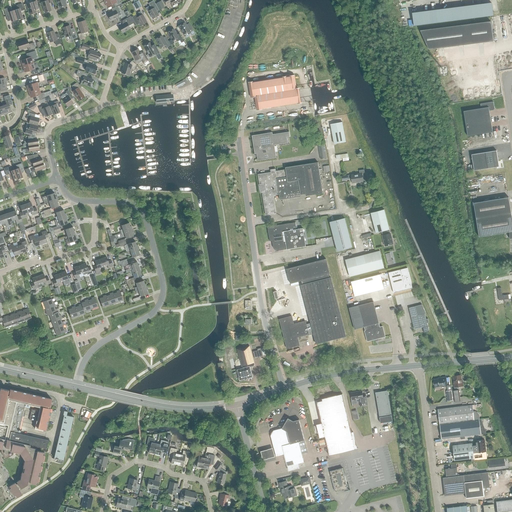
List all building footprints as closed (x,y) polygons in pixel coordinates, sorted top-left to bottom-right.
[(31,0),(32,2),(26,4),(30,14),(36,12),(35,10),(38,9),(35,0),(31,0)] [(52,2),(51,0),(47,0),(41,2),(44,13),(51,10),(49,3),(52,2)] [(153,19),(158,15),(154,9),(157,7),(158,10),(159,10),(153,0),(148,3),(150,6),(146,8),(147,11),(148,11),(153,19)] [(511,0),(491,0),(492,3),(493,16),(511,13),(511,0)] [(164,7),(160,1),(155,3),(159,10),(164,7)] [(17,9),(14,10),(17,20),(22,18),(20,11),(24,10),(22,3),(16,5),(17,9)] [(462,7),(452,8),(453,21),(463,19),(473,18),(483,17),(493,15),(492,3),(482,5),(472,6),(462,7)] [(113,12),(107,14),(110,20),(118,16),(121,15),(120,12),(117,6),(111,9),(113,12)] [(17,20),(14,10),(10,11),(9,7),(3,9),(6,16),(9,15),(11,21),(17,20)] [(452,8),(412,13),(414,25),(453,21),(452,8)] [(139,23),(141,25),(146,22),(140,11),(138,13),(138,14),(132,17),(136,24),(139,23)] [(129,28),(128,25),(132,22),(134,25),(135,25),(134,21),(131,16),(122,21),(124,24),(118,27),(122,33),(129,28)] [(81,33),(78,34),(79,40),(84,38),(83,35),(88,34),(87,31),(88,31),(85,20),(78,23),(81,33)] [(420,30),(429,49),(493,41),(491,21),(420,30)] [(187,32),(189,36),(194,33),(191,27),(188,29),(184,22),(179,26),(183,34),(187,32)] [(69,25),(62,28),(65,37),(69,36),(70,40),(77,38),(74,28),(70,29),(69,25)] [(173,29),(167,32),(172,41),(176,39),(178,41),(179,40),(181,43),(179,44),(180,45),(184,46),(185,45),(183,42),(184,41),(179,33),(177,35),(176,34),(173,29)] [(47,33),(50,42),(54,41),(55,45),(61,43),(58,33),(55,34),(53,30),(47,33)] [(167,40),(165,42),(161,35),(155,39),(160,47),(164,45),(166,48),(170,45),(169,43),(168,41),(167,40)] [(17,43),(19,50),(27,47),(28,50),(35,48),(33,43),(28,44),(27,39),(17,43)] [(149,42),(143,46),(148,54),(147,55),(149,58),(150,57),(155,54),(158,59),(162,57),(156,47),(154,44),(151,46),(149,42)] [(90,49),(87,57),(96,60),(96,59),(99,60),(101,54),(94,52),(94,51),(90,49)] [(138,49),(131,52),(136,60),(135,60),(137,63),(138,63),(142,62),(143,63),(145,62),(148,60),(145,55),(145,54),(142,51),(139,52),(138,49)] [(27,58),(21,60),(23,66),(33,63),(32,59),(37,57),(35,51),(26,54),(28,58),(27,58)] [(95,74),(97,67),(91,65),(91,64),(88,63),(88,61),(84,59),(84,60),(83,62),(84,63),(83,67),(85,68),(85,70),(88,71),(88,72),(95,74)] [(130,63),(129,64),(124,63),(121,73),(128,75),(130,68),(134,69),(136,65),(131,61),(130,63)] [(33,63),(23,66),(24,72),(30,70),(32,70),(32,72),(31,72),(32,75),(40,72),(39,69),(35,71),(35,69),(33,63)] [(90,86),(93,80),(86,77),(88,74),(78,70),(77,73),(80,74),(78,77),(83,78),(81,82),(90,86)] [(37,76),(39,82),(46,80),(45,77),(49,76),(48,73),(37,76)] [(262,109),(262,108),(297,103),(297,104),(300,103),(298,88),(296,88),(294,75),(289,76),(289,77),(287,77),(287,76),(282,77),(282,78),(254,82),(254,81),(248,82),(251,98),(257,97),(258,104),(256,105),(257,110),(262,109)] [(26,86),(28,92),(39,88),(37,82),(26,86)] [(74,90),(72,91),(78,100),(84,96),(78,88),(81,86),(77,82),(71,86),(74,90)] [(39,88),(28,92),(30,97),(37,95),(38,100),(51,94),(50,91),(43,93),(40,94),(39,88)] [(66,93),(60,97),(67,107),(73,103),(71,99),(68,95),(67,95),(66,93)] [(6,104),(3,106),(5,114),(11,112),(9,105),(12,104),(9,95),(3,97),(6,104)] [(54,105),(48,107),(50,111),(51,110),(53,114),(59,112),(57,108),(60,106),(58,101),(53,103),(54,105)] [(494,108),(493,102),(480,104),(481,108),(464,111),(468,136),(493,132),(492,127),(491,122),(490,117),(489,111),(492,110),(494,108)] [(50,111),(48,107),(48,106),(44,108),(43,106),(38,108),(41,114),(44,112),(45,117),(53,114),(51,110),(50,111)] [(29,123),(30,123),(33,124),(33,125),(37,126),(39,119),(34,117),(35,114),(29,113),(27,118),(30,119),(29,123)] [(331,124),(334,144),(345,142),(342,122),(331,124)] [(33,124),(30,123),(28,128),(26,128),(25,133),(31,135),(32,132),(36,133),(38,126),(37,126),(33,125),(33,124)] [(290,136),(289,132),(273,134),(272,132),(252,135),(254,148),(255,154),(257,153),(258,160),(272,158),(276,158),(274,145),(288,143),(287,137),(290,136)] [(3,144),(4,148),(12,146),(8,135),(2,137),(4,144),(3,144)] [(325,145),(318,146),(320,159),(326,159),(325,145)] [(471,154),(474,170),(499,166),(498,160),(496,150),(471,154)] [(33,164),(34,166),(43,163),(41,158),(34,160),(33,155),(26,157),(29,165),(33,164)] [(262,193),(266,215),(276,213),(273,195),(279,194),(280,200),(301,197),(301,195),(305,194),(306,196),(323,193),(318,162),(313,163),(311,163),(303,165),(285,167),(286,170),(276,171),(275,169),(273,169),(270,170),(271,172),(258,174),(259,184),(260,193),(262,193)] [(21,174),(20,171),(24,170),(22,163),(15,165),(17,169),(14,170),(17,179),(23,177),(21,174)] [(43,163),(34,166),(34,169),(31,170),(32,172),(35,171),(45,168),(43,163)] [(17,179),(14,170),(11,171),(10,167),(8,168),(8,167),(4,168),(6,175),(10,174),(12,181),(17,179)] [(359,174),(351,175),(352,183),(363,182),(362,180),(365,179),(365,180),(371,179),(370,171),(364,172),(364,170),(359,171),(359,174)] [(49,202),(56,200),(54,193),(47,196),(48,199),(43,201),(44,204),(46,203),(49,202)] [(479,237),(509,232),(509,238),(511,238),(511,219),(508,197),(473,203),(478,235),(479,237)] [(56,200),(49,202),(46,203),(47,206),(50,205),(51,209),(59,206),(56,200)] [(27,202),(25,203),(28,212),(31,211),(32,215),(38,213),(36,208),(33,209),(31,202),(27,203),(27,202)] [(19,213),(20,216),(21,219),(27,217),(25,213),(28,212),(25,203),(23,203),(23,205),(20,206),(22,212),(19,213)] [(11,210),(9,211),(13,221),(15,220),(17,224),(18,223),(21,231),(25,229),(21,219),(20,216),(17,217),(15,211),(12,212),(11,210)] [(56,212),(58,219),(66,216),(63,210),(56,212)] [(384,210),(371,213),(376,233),(381,232),(382,233),(382,235),(385,246),(393,244),(390,233),(390,231),(389,230),(384,210)] [(1,214),(0,214),(0,217),(2,224),(5,223),(6,227),(8,227),(9,227),(5,214),(2,215),(1,214)] [(66,216),(58,219),(58,220),(55,221),(57,227),(59,226),(60,226),(68,223),(66,216)] [(336,251),(352,247),(344,218),(330,223),(333,234),(334,242),(336,251)] [(273,243),(273,246),(274,248),(275,249),(277,250),(279,250),(284,249),(284,248),(286,248),(286,250),(306,247),(303,228),(296,229),(295,222),(294,223),(268,227),(267,227),(270,241),(273,241),(274,243),(273,243)] [(120,230),(121,233),(131,229),(129,223),(121,225),(122,229),(120,230)] [(75,233),(73,227),(65,229),(67,236),(75,233)] [(54,234),(61,231),(60,229),(53,231),(51,232),(53,238),(52,239),(53,241),(58,240),(57,237),(56,237),(54,234)] [(131,229),(121,233),(122,236),(124,235),(126,238),(133,236),(131,229)] [(42,235),(39,236),(41,244),(47,242),(46,238),(48,237),(46,230),(41,232),(42,235)] [(70,243),(69,243),(77,240),(75,233),(67,236),(68,239),(65,240),(67,244),(70,243)] [(315,237),(316,245),(334,242),(333,234),(315,237)] [(41,244),(39,236),(35,238),(34,235),(29,237),(31,243),(34,242),(35,246),(41,244)] [(53,241),(55,248),(61,246),(59,239),(58,240),(53,241)] [(21,245),(18,246),(21,254),(26,252),(25,247),(28,246),(25,240),(20,242),(21,245)] [(135,241),(127,244),(126,242),(119,244),(120,247),(124,245),(127,252),(127,251),(138,248),(135,241)] [(21,254),(18,246),(14,247),(13,244),(8,246),(10,253),(13,252),(15,256),(21,254)] [(138,248),(127,251),(128,254),(131,253),(132,257),(140,254),(138,248)] [(350,276),(384,268),(380,251),(345,260),(345,259),(338,261),(342,279),(350,277),(350,276)] [(106,256),(100,259),(103,266),(107,265),(108,268),(113,266),(111,260),(108,261),(106,256)] [(99,268),(103,266),(100,259),(95,261),(96,265),(93,266),(97,275),(101,274),(100,271),(99,268)] [(313,331),(316,344),(346,336),(331,280),(331,277),(329,278),(328,274),(329,274),(326,259),(290,268),(286,269),(289,280),(290,284),(301,281),(302,285),(301,285),(308,312),(311,323),(306,324),(305,321),(294,324),(291,316),(279,319),(287,349),(299,345),(297,337),(309,334),(308,332),(310,332),(313,331)] [(129,264),(131,271),(139,268),(137,262),(129,264)] [(80,265),(83,273),(84,276),(92,272),(90,266),(87,267),(86,263),(80,265)] [(83,273),(80,265),(74,267),(75,271),(73,272),(75,279),(80,277),(79,274),(83,273)] [(139,268),(131,271),(129,272),(130,274),(132,274),(134,277),(141,275),(139,268)] [(394,293),(412,288),(407,268),(388,273),(389,274),(394,291),(393,291),(394,293)] [(66,271),(60,273),(63,281),(66,280),(67,282),(72,281),(70,274),(67,275),(66,271)] [(63,281),(60,273),(54,275),(55,279),(53,280),(55,287),(60,285),(59,282),(63,281)] [(44,274),(38,276),(41,283),(44,282),(45,285),(50,283),(48,277),(45,278),(44,274)] [(351,282),(352,288),(382,280),(380,274),(357,280),(351,282)] [(41,283),(38,276),(32,278),(33,282),(31,283),(33,289),(42,286),(41,283)] [(382,280),(352,288),(355,298),(384,290),(382,280)] [(134,288),(135,291),(146,287),(143,281),(136,283),(137,287),(134,288)] [(146,287),(135,291),(136,293),(139,292),(140,296),(148,293),(146,287)] [(504,300),(504,302),(511,301),(511,299),(509,299),(508,295),(502,296),(501,288),(497,288),(499,300),(504,300)] [(116,302),(123,300),(121,296),(121,293),(119,290),(116,291),(117,292),(113,294),(116,302)] [(113,294),(113,292),(109,294),(110,295),(106,296),(109,305),(116,302),(113,294)] [(106,295),(103,296),(103,297),(99,299),(102,307),(109,305),(106,296),(106,295)] [(91,310),(98,307),(95,297),(94,297),(91,298),(91,299),(88,300),(91,310)] [(53,302),(51,299),(42,302),(45,309),(54,305),(54,306),(55,305),(54,302),(53,302)] [(85,302),(81,303),(81,304),(84,312),(91,310),(88,300),(88,299),(84,300),(85,302)] [(380,327),(379,323),(373,302),(358,306),(349,308),(354,329),(364,327),(365,331),(364,331),(367,342),(385,337),(382,326),(380,327)] [(81,304),(78,305),(79,306),(75,307),(78,316),(85,314),(84,312),(81,304)] [(56,309),(55,309),(54,306),(54,305),(45,309),(47,315),(49,315),(57,312),(56,309)] [(425,314),(421,305),(415,306),(409,308),(413,323),(415,328),(419,327),(421,327),(422,327),(424,333),(429,332),(428,326),(425,314)] [(75,306),(71,307),(72,308),(68,310),(71,318),(78,316),(75,307),(75,306)] [(25,320),(31,318),(28,308),(21,311),(25,320)] [(21,311),(15,313),(18,323),(25,320),(21,311)] [(60,318),(62,318),(60,315),(59,315),(58,311),(57,312),(49,315),(52,321),(60,318)] [(18,323),(15,313),(8,316),(11,325),(18,323)] [(3,322),(5,327),(11,325),(8,316),(2,318),(1,318),(3,322)] [(52,321),(54,328),(63,325),(64,325),(63,322),(62,322),(60,318),(52,321)] [(66,332),(65,328),(64,329),(63,325),(54,328),(56,335),(66,332)] [(237,370),(240,380),(252,377),(250,367),(254,366),(249,346),(237,350),(240,361),(240,360),(243,369),(237,370)] [(257,351),(253,352),(255,359),(258,359),(258,357),(263,356),(261,349),(257,350),(257,351)] [(453,390),(454,401),(460,400),(458,387),(463,386),(462,381),(461,382),(460,375),(453,376),(455,390),(453,390)] [(441,379),(434,380),(435,387),(443,386),(443,387),(447,386),(446,377),(441,378),(441,379)] [(0,448),(2,449),(4,449),(4,452),(5,455),(7,453),(8,450),(11,451),(18,453),(20,453),(25,461),(20,479),(10,486),(11,488),(10,489),(14,496),(16,496),(17,498),(21,495),(26,492),(30,490),(30,487),(29,487),(30,483),(31,483),(36,484),(36,482),(38,482),(39,476),(40,472),(42,466),(42,462),(43,457),(44,455),(42,455),(43,452),(37,451),(37,452),(35,452),(35,449),(30,448),(30,444),(46,448),(48,440),(19,434),(19,431),(21,432),(21,430),(19,430),(25,404),(40,407),(37,420),(36,420),(34,429),(43,431),(43,429),(45,430),(47,424),(50,409),(47,408),(48,406),(50,407),(51,399),(10,389),(9,392),(8,392),(8,390),(0,388),(0,390),(0,448)] [(357,403),(356,399),(360,399),(361,402),(360,402),(361,407),(367,406),(366,401),(365,396),(363,396),(362,391),(351,393),(352,397),(351,397),(352,404),(357,403)] [(392,421),(387,391),(375,393),(380,423),(392,421)] [(322,401),(317,402),(322,423),(323,427),(318,428),(317,425),(316,425),(320,439),(325,438),(329,455),(330,457),(339,454),(357,450),(354,433),(351,434),(351,433),(346,410),(342,395),(336,396),(336,395),(328,397),(328,398),(322,399),(322,401)] [(438,409),(439,424),(479,419),(478,415),(478,414),(477,413),(476,413),(474,412),(473,413),(472,405),(438,409)] [(64,415),(54,458),(58,459),(57,463),(60,464),(62,464),(63,460),(73,417),(66,415),(67,412),(66,411),(64,411),(63,415),(64,415)] [(273,432),(271,436),(276,456),(284,454),(289,471),(290,471),(299,469),(299,468),(298,464),(304,462),(302,454),(308,452),(304,440),(299,419),(299,420),(293,421),(288,418),(282,429),(274,431),(273,432)] [(479,419),(439,424),(441,439),(479,435),(486,434),(480,419),(479,419)] [(149,453),(154,454),(157,444),(153,443),(154,439),(148,437),(147,444),(150,445),(149,453)] [(114,446),(112,452),(119,454),(120,451),(122,451),(123,449),(124,448),(127,449),(128,447),(131,448),(133,441),(128,440),(124,441),(122,441),(120,440),(118,447),(114,446)] [(157,444),(154,454),(160,455),(161,451),(166,452),(169,442),(161,440),(160,444),(157,444)] [(472,443),(452,446),(454,461),(471,459),(471,461),(482,459),(483,459),(482,452),(486,452),(486,451),(484,440),(483,440),(479,440),(475,441),(476,446),(472,446),(472,443)] [(171,463),(177,465),(179,454),(176,453),(176,449),(170,448),(169,455),(172,456),(171,463)] [(273,449),(260,452),(262,461),(275,457),(273,449)] [(189,452),(183,451),(182,455),(179,454),(177,465),(182,466),(184,458),(188,459),(189,452)] [(196,467),(202,468),(204,458),(201,457),(202,453),(196,452),(194,458),(198,459),(196,467)] [(204,458),(202,468),(203,468),(208,470),(209,462),(213,463),(214,456),(208,454),(208,455),(205,454),(204,458)] [(100,456),(97,469),(104,471),(106,461),(107,461),(108,457),(100,456)] [(504,458),(492,460),(488,460),(489,467),(505,465),(504,458)] [(217,482),(224,484),(226,474),(225,474),(226,472),(220,468),(222,465),(219,463),(214,469),(217,471),(218,470),(220,472),(220,473),(219,473),(217,482)] [(456,476),(454,474),(453,468),(457,468),(456,465),(451,465),(451,469),(445,469),(446,477),(443,478),(445,495),(465,493),(466,498),(484,496),(483,488),(489,487),(488,472),(456,476)] [(330,471),(335,492),(343,490),(344,492),(350,491),(349,485),(347,485),(342,468),(330,471)] [(95,487),(97,477),(93,476),(93,475),(88,474),(87,481),(84,480),(82,489),(89,490),(90,486),(95,487)] [(157,477),(156,481),(149,479),(147,488),(153,490),(152,493),(157,495),(158,489),(160,478),(157,477)] [(300,480),(301,486),(311,484),(310,477),(300,480)] [(139,486),(136,485),(137,480),(130,478),(128,489),(134,491),(134,492),(134,493),(138,493),(140,485),(139,485),(139,486)] [(295,489),(291,489),(290,486),(287,487),(286,481),(279,483),(282,495),(283,495),(284,499),(292,497),(297,495),(295,489)] [(178,483),(170,482),(168,493),(175,495),(174,498),(175,498),(178,499),(180,489),(176,488),(178,483)] [(80,490),(79,497),(83,498),(81,507),(90,509),(93,498),(87,497),(88,492),(91,492),(80,490)] [(190,491),(185,490),(185,493),(181,492),(179,500),(184,501),(184,499),(194,502),(196,494),(189,492),(190,491)] [(218,504),(226,506),(226,505),(229,506),(230,502),(227,501),(229,496),(231,496),(232,493),(225,491),(224,495),(220,494),(218,504)] [(124,496),(123,499),(118,498),(117,501),(115,500),(114,506),(125,509),(126,504),(135,506),(137,499),(124,496)] [(511,511),(511,499),(496,502),(497,511),(511,511)]
